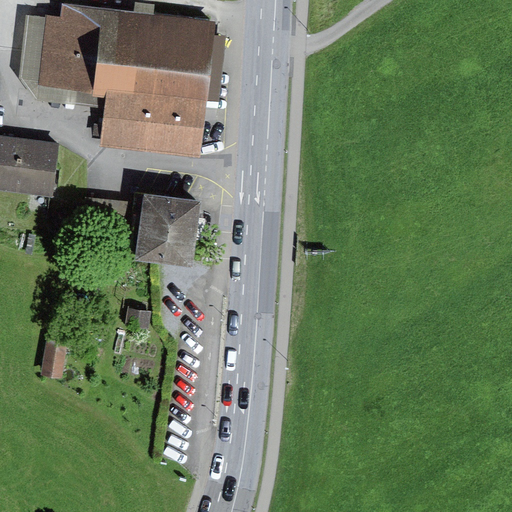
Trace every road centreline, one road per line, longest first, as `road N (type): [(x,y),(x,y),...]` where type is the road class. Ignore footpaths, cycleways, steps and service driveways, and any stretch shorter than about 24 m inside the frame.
road 1 (primary): [(217,511),(244,398),(269,0)]
road 2 (track): [(379,0),(303,51),(269,50)]
